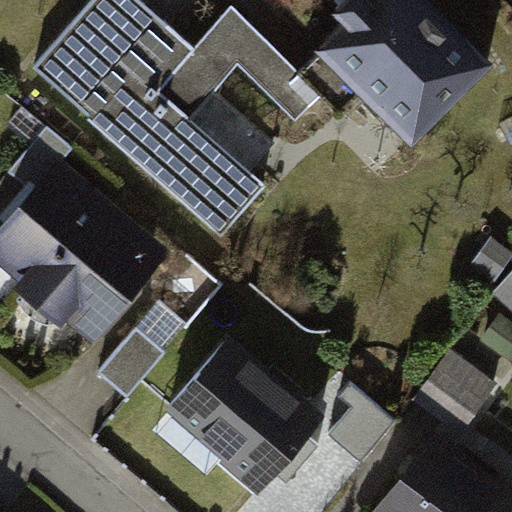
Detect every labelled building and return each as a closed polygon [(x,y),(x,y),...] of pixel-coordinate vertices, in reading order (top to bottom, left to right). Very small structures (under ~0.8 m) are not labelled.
[(289,138),(134,0),(111,0),(44,75),(211,224),(289,138)] [(506,61),(441,0),(376,0),(328,51),(427,145),(506,61)] [(0,257),(0,262),(51,304),(115,225),(62,181),(0,257)] [(51,304),(104,347),(169,268),(115,225),(51,304)] [(511,274),(497,291),(511,304),(511,274)] [(134,392),(170,348),(144,326),(107,369),(134,392)] [(477,431),(504,378),(451,350),(423,403),(477,431)] [(242,354),(184,420),(259,485),(317,420),(242,354)] [(511,511),(511,496),(445,451),(403,511),(511,511)]
